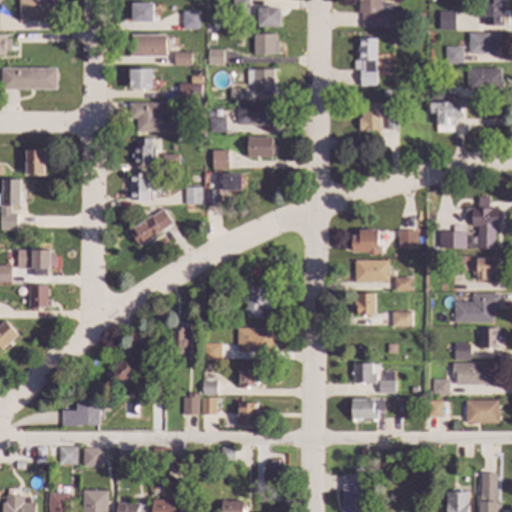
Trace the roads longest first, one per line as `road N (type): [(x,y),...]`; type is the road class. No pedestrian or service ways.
road 1 (residential): [(511,158),(390,183),(216,248),(95,321),(0,416)]
road 2 (residential): [(320,0),(313,511)]
road 3 (residential): [(97,0),(95,321)]
